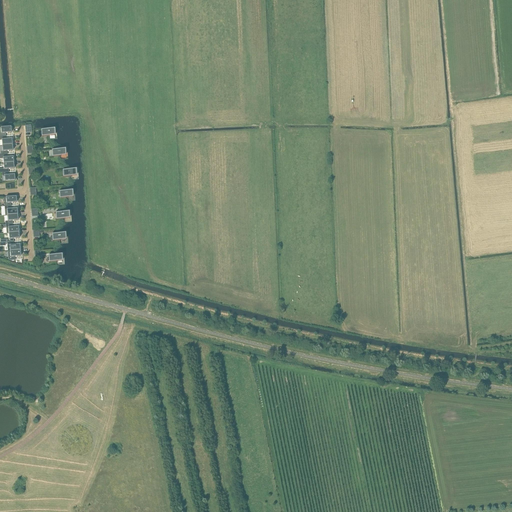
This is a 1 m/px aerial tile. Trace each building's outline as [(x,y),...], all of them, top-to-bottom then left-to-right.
[(0,136),(6,136),(6,133),(11,133),(11,127),(0,127),(0,136)] [(6,139),(6,136),(0,136),(0,139),(1,140),(2,146),(12,145),(12,139),(6,139)] [(12,145),(2,146),(2,151),(0,152),(0,155),(8,154),(7,151),(12,151),(12,145)] [(8,154),(0,155),(0,154),(0,158),(3,159),(3,163),(13,163),(13,157),(8,157),(8,154)] [(13,163),(3,163),(3,168),(0,168),(0,172),(2,173),(9,172),(9,169),(14,169),(13,163)] [(9,175),(9,172),(2,173),(2,176),(4,176),(4,182),(15,181),(14,174),(9,175)] [(4,206),(11,206),(11,203),(16,203),(16,196),(4,197),(4,206)] [(11,206),(4,206),(5,215),(7,215),(17,214),(17,208),(12,209),(11,206)] [(17,214),(7,215),(7,221),(5,221),(6,224),(13,224),(13,221),(18,221),(17,214)] [(13,224),(6,224),(6,233),(8,233),(19,232),(18,226),(13,227),(13,224)] [(19,232),(8,233),(9,239),(7,239),(7,242),(14,242),(14,239),(19,239),(19,232)] [(14,242),(7,242),(7,244),(8,251),(20,250),(19,244),(14,245),(14,242)] [(20,257),(20,250),(8,251),(8,260),(15,260),(15,257),(20,257)]
